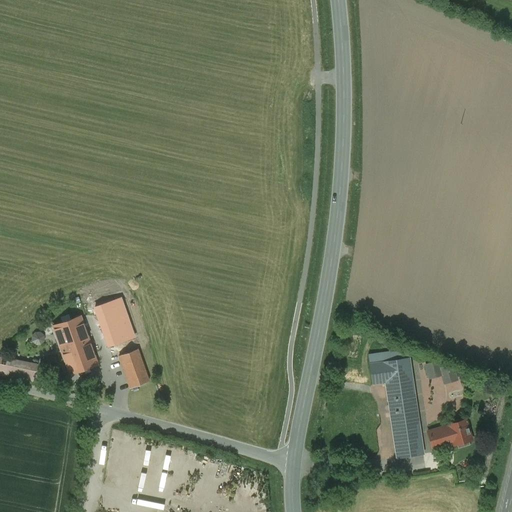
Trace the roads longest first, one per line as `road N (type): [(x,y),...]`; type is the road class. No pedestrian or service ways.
road 1 (primary): [(337,0),(341,171),(293,462)]
road 2 (unclassified): [(293,462),(95,409)]
